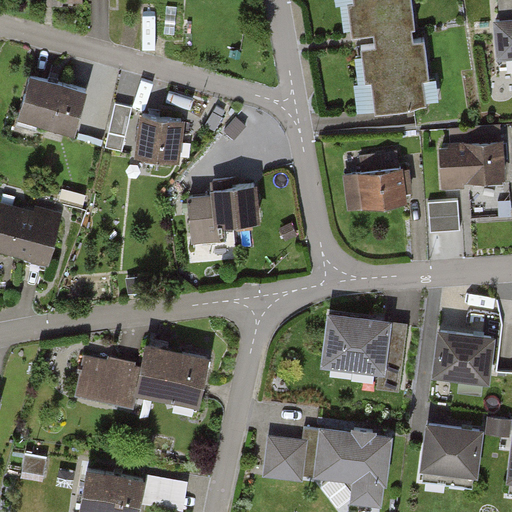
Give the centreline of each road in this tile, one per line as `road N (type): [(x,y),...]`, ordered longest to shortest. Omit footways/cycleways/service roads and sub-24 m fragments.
road 1 (residential): [(290,108),(0,23)]
road 2 (residential): [(0,337),(228,300),(259,304)]
road 3 (residential): [(218,511),(259,304)]
road 4 (residential): [(334,278),(511,267)]
road 5 (residential): [(290,108),(334,278)]
